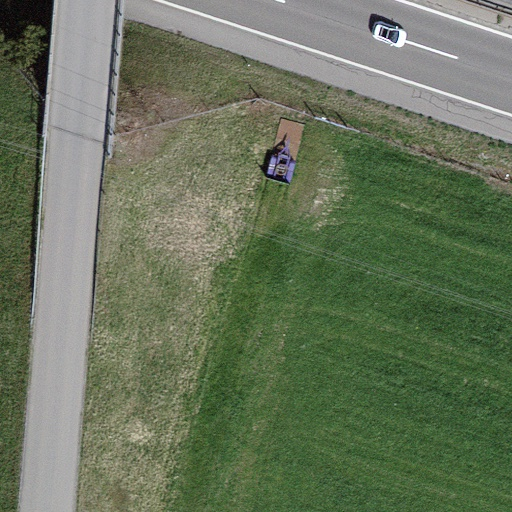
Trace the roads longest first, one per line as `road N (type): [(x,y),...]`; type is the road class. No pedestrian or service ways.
road 1 (track): [(89,0),(50,511)]
road 2 (motorway): [(265,0),(511,79)]
